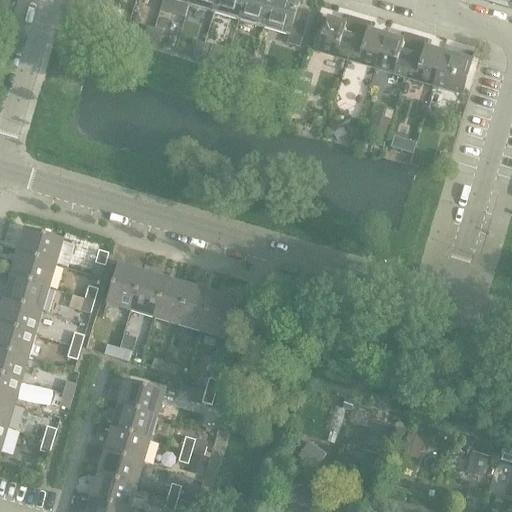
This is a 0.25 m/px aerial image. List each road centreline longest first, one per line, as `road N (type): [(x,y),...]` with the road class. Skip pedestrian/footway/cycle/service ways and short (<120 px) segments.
road 1 (residential): [(456,305),(0,170)]
road 2 (unclassified): [(456,305),(511,122)]
road 3 (residential): [(0,146),(45,0)]
